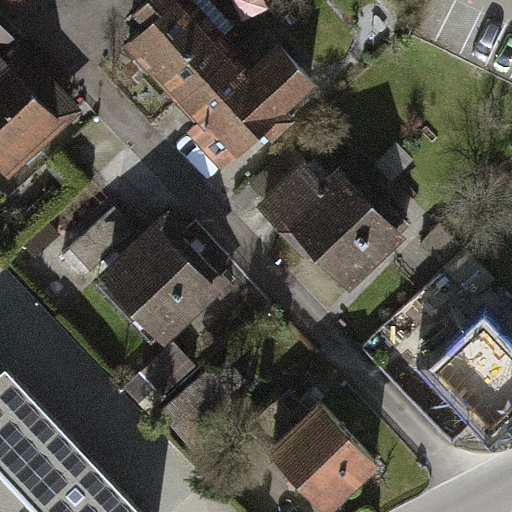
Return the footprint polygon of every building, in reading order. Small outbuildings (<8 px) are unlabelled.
[(175,100),(232,46),(187,0),(153,0),(145,9),(152,16),(122,45),(175,100)] [(217,171),(319,74),(282,36),(251,66),(232,46),(175,100),(194,120),(181,133),(217,171)] [(0,160),(16,178),(74,123),(0,45),(0,160)] [(314,237),(352,277),(407,224),(360,174),(371,164),(355,146),(320,180),(302,161),(265,196),(309,242),(314,237)] [(83,278),(140,224),(122,205),(65,259),(83,278)] [(162,343),(223,284),(163,222),(102,280),(162,343)] [(427,246),(452,273),(470,256),(444,230),(427,246)] [(475,297),(493,281),(470,256),(452,273),(475,297)] [(502,420),(511,411),(511,340),(488,316),(443,359),(502,420)] [(198,365),(180,347),(151,375),(169,393),(198,365)] [(248,384),(225,359),(160,421),(183,446),(248,384)] [(0,511),(151,511),(14,366),(6,374),(0,378),(0,511)] [(333,510),(383,462),(316,392),(266,440),(333,510)]
